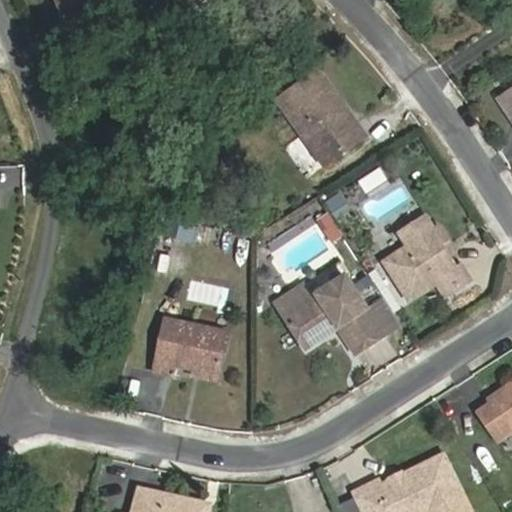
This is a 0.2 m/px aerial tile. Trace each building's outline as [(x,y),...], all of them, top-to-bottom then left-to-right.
[(94,0),(59,0),(66,14),(94,0)] [(175,0),(181,11),(204,0),(175,0)] [(143,57),(160,50),(152,29),(134,37),(143,57)] [(341,106),(312,66),(273,94),(321,160),(360,132),(348,116),(344,119),(337,110),(341,106)] [(424,210),(398,226),(407,239),(383,253),(407,292),(435,275),(443,288),(468,272),(459,258),(455,261),(443,243),(449,240),(437,220),(432,223),(424,210)] [(331,214),(321,221),(335,243),(345,237),(331,214)] [(459,258),(460,257),(449,240),(443,243),(455,261),(459,258)] [(344,268),(284,305),(303,337),(320,326),(315,318),(329,309),(334,317),(351,345),(381,326),(363,298),(344,268)] [(381,287),(363,298),(381,326),(398,315),(381,287)] [(191,357),(215,363),(225,320),(169,307),(154,359),(174,364),(178,355),(191,357)] [(315,318),(320,326),(334,317),(329,309),(315,318)] [(213,374),(215,363),(191,357),(188,367),(213,374)] [(511,378),(491,392),(495,398),(480,407),(496,432),(511,422),(511,378)] [(468,511),(472,511),(440,447),(398,468),(401,473),(396,475),(388,473),(378,478),(375,473),(352,485),(365,511),(407,511),(426,503),(435,498),(441,511),(468,511)] [(209,511),(210,500),(142,482),(134,511),(209,511)] [(441,511),(435,498),(426,503),(430,511),(441,511)] [(345,511),(361,511),(356,500),(343,506),(345,511)]
